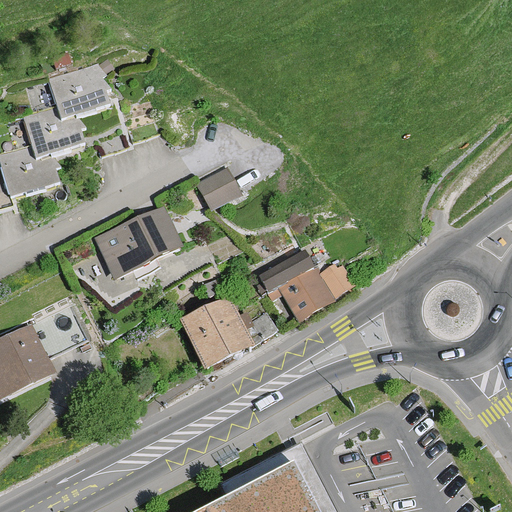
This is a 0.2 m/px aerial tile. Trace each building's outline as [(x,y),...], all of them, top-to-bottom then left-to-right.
[(96,73),(50,89),(57,112),(62,125),(77,120),(108,110),(105,101),(111,99),(102,88),(106,85),(96,73)] [(57,112),(23,123),(31,146),(37,164),(52,159),(85,148),(80,135),(86,133),(77,120),(62,125),(57,112)] [(129,130),(133,143),(160,134),(156,121),(129,130)] [(121,131),(93,141),(100,160),(128,150),(121,131)] [(31,146),(0,156),(0,166),(10,198),(59,183),(55,171),(61,169),(52,159),(37,164),(31,146)] [(0,209),(12,206),(10,198),(0,166),(0,209)] [(228,168),(198,184),(212,211),(242,194),(228,168)] [(183,247),(164,207),(96,239),(115,279),(183,247)] [(267,291),(316,265),(307,249),(259,276),(267,291)] [(299,324),(337,303),(316,265),(267,291),(272,301),(283,295),(299,324)] [(322,273),(337,297),(355,286),(342,265),(337,268),(335,265),(322,273)] [(182,323),(206,370),(254,345),(230,299),(182,323)] [(31,323),(49,360),(89,340),(71,303),(31,323)] [(277,329),(266,313),(253,322),(265,339),(277,329)] [(31,323),(0,338),(0,399),(55,372),(49,360),(31,323)] [(317,511),(294,467),(207,511),(317,511)]
